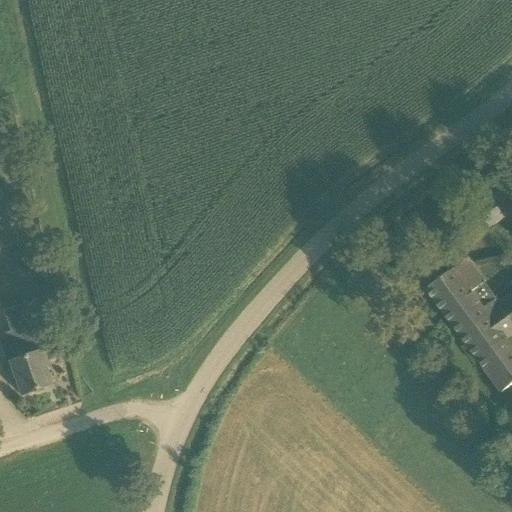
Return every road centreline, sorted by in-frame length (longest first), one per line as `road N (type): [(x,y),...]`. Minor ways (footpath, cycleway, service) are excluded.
road 1 (unclassified): [(162,511),(179,445),(213,369),(274,289),(511,99)]
road 2 (track): [(0,450),(108,412),(143,406),(192,416)]
